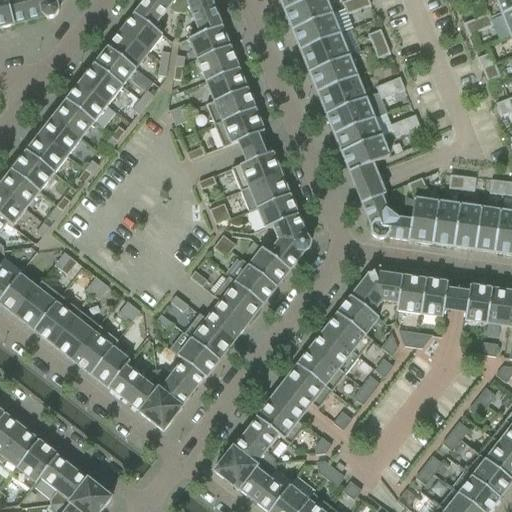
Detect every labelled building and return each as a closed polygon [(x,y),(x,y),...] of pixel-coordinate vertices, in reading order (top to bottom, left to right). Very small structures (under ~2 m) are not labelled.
[(0,0),(0,30),(13,27),(6,0),(0,0)] [(46,21),(54,19),(41,0),(6,0),(13,27),(44,19),(46,21)] [(41,0),(54,19),(58,13),(57,10),(65,0),(41,0)] [(146,0),(134,15),(152,30),(167,10),(173,14),(178,15),(180,0),(146,0)] [(220,28),(209,0),(180,0),(178,15),(183,16),(190,13),(199,36),(220,28)] [(278,0),(283,12),(312,0),(278,0)] [(291,32),(330,16),(323,0),(312,0),(283,12),(291,32)] [(358,12),(352,0),(341,5),(346,17),(358,12)] [(366,0),(352,0),(358,12),(370,7),(366,0)] [(511,12),(511,0),(493,0),(501,17),(511,12)] [(511,36),(511,12),(501,17),(509,37),(511,36)] [(162,37),(152,30),(134,15),(120,33),(148,55),(162,37)] [(299,52),(338,36),(330,16),(291,32),(299,52)] [(487,16),(475,21),(480,33),(492,28),(487,16)] [(480,33),(475,21),(463,26),(468,38),(480,33)] [(229,48),(220,28),(199,36),(188,41),(196,62),(229,48)] [(367,37),(372,49),(384,44),(380,32),(367,37)] [(148,55),(120,33),(107,50),(134,72),(148,55)] [(308,74),(347,58),(338,36),(299,52),(308,74)] [(389,55),(384,44),(372,49),(377,60),(389,55)] [(237,69),(229,48),(196,62),(204,82),(237,69)] [(134,72),(107,50),(93,68),(121,90),(134,72)] [(169,55),(161,54),(159,66),(167,67),(169,55)] [(477,60),(482,72),(494,67),(489,55),(477,60)] [(182,72),(184,59),(176,58),(174,70),(182,72)] [(316,94),(355,78),(347,58),(308,74),(316,94)] [(165,79),(167,67),(159,66),(157,78),(165,79)] [(499,79),(494,67),(482,72),(487,84),(499,79)] [(121,90),(93,68),(79,85),(107,107),(121,90)] [(245,90),(237,69),(204,82),(213,103),(245,90)] [(180,83),(182,72),(174,70),(172,82),(180,83)] [(364,101),(355,78),(316,94),(325,116),(364,101)] [(399,80),(387,84),(392,97),(404,92),(399,80)] [(392,97),(387,84),(375,89),(378,95),(380,101),(392,97)] [(107,107),(79,85),(66,103),(93,124),(107,107)] [(245,90),(213,103),(204,106),(213,127),(254,110),(245,90)] [(146,93),(139,102),(145,107),(152,98),(146,93)] [(386,115),(380,101),(378,95),(364,101),(325,116),(333,136),(372,121),(386,115)] [(511,113),(511,112),(507,101),(495,106),(500,118),(511,113)] [(139,102),(131,112),(137,117),(145,107),(139,102)] [(93,124),(66,103),(52,120),(80,142),(93,124)] [(186,115),(183,107),(169,113),(172,121),(186,115)] [(265,157),(264,155),(261,147),(256,136),(260,135),(262,130),(254,110),(213,127),(222,150),(237,144),(242,156),(245,165),(231,170),(239,192),(280,176),(273,157),(268,156),(265,157)] [(189,122),(186,115),(172,121),(175,128),(189,122)] [(414,118),(402,122),(407,135),(419,130),(414,118)] [(80,142),(52,120),(38,138),(66,159),(80,142)] [(340,154),(379,139),(372,121),(333,136),(340,154)] [(407,135),(402,122),(390,127),(395,139),(407,135)] [(124,134),(117,129),(110,138),(117,143),(124,134)] [(66,159),(38,138),(25,155),(52,177),(66,159)] [(109,153),(117,143),(110,138),(103,148),(109,153)] [(379,139),(340,154),(350,177),(360,203),(365,216),(370,228),(369,229),(370,237),(374,239),(377,241),(384,241),(385,240),(408,243),(410,223),(396,221),(386,213),(380,199),(384,197),(382,194),(372,168),(371,166),(388,159),(380,141),(379,139)] [(204,157),(201,150),(186,156),(189,163),(204,157)] [(52,177),(25,155),(11,173),(39,194),(52,177)] [(98,168),(91,163),(84,172),(90,177),(98,168)] [(83,187),(90,177),(84,172),(76,182),(83,187)] [(39,194),(11,173),(0,186),(0,191),(25,212),(39,194)] [(289,198),(280,176),(239,192),(248,214),(256,211),(289,198)] [(461,192),(462,179),(449,177),(448,191),(461,192)] [(200,192),(215,186),(212,178),(197,185),(200,192)] [(475,180),(462,179),(461,192),(473,194),(475,180)] [(421,180),(407,186),(410,195),(424,189),(421,180)] [(501,197),(503,184),(490,182),(488,195),(501,197)] [(511,184),(503,184),(501,197),(511,198),(511,184)] [(25,212),(0,191),(0,220),(6,225),(12,229),(25,212)] [(297,218),(289,198),(256,211),(264,231),(272,228),(297,218)] [(69,204),(63,199),(56,208),(62,213),(69,204)] [(431,246),(437,205),(413,201),(410,223),(408,243),(431,246)] [(453,249),(459,208),(437,205),(431,246),(453,249)] [(208,212),(211,219),(226,213),(223,206),(208,212)] [(55,223),(62,213),(56,208),(48,218),(55,223)] [(474,252),(480,211),(459,208),(453,249),(474,252)] [(493,255),(499,213),(480,211),(474,252),(493,255)] [(229,221),(226,213),(211,219),(214,227),(229,221)] [(511,257),(511,215),(499,213),(493,255),(511,257)] [(305,238),(297,218),(272,228),(278,242),(268,255),(289,272),(303,254),(308,250),(309,244),(305,238)] [(43,225),(35,235),(41,240),(49,230),(43,225)] [(222,238),(217,244),(230,254),(235,247),(222,238)] [(212,250),(225,260),(230,254),(217,244),(212,250)] [(276,289),(289,272),(268,255),(261,250),(248,267),(276,289)] [(0,300),(14,282),(0,270),(0,263),(3,259),(3,254),(0,254),(0,300)] [(63,255),(54,268),(60,273),(70,260),(63,255)] [(76,265),(70,260),(60,273),(66,277),(76,265)] [(262,306),(276,289),(248,267),(241,262),(228,279),(262,306)] [(397,305),(401,278),(373,274),(373,273),(366,276),(367,277),(350,299),(371,315),(381,303),(397,305)] [(202,290),(206,283),(194,274),(189,280),(202,290)] [(0,306),(14,318),(35,290),(18,277),(14,282),(0,300),(0,306)] [(420,316),(425,282),(401,278),(397,305),(396,313),(420,316)] [(240,334),(247,326),(262,306),(228,279),(212,299),(219,304),(212,313),(206,321),(206,322),(199,316),(183,336),(190,342),(218,363),(240,334)] [(85,292),(91,297),(101,285),(95,280),(85,292)] [(486,326),(491,291),(472,288),(468,292),(468,295),(456,293),(447,292),(446,292),(446,289),(443,284),(425,282),(420,316),(442,319),(443,312),(453,314),(463,315),(465,315),(464,323),(486,326)] [(33,333),(60,298),(41,283),(35,290),(14,318),(33,333)] [(108,290),(101,285),(91,297),(98,302),(108,290)] [(507,329),(511,294),(491,291),(486,326),(507,329)] [(52,348),(79,313),(60,298),(33,333),(52,348)] [(170,305),(182,314),(187,308),(175,298),(170,305)] [(371,315),(350,299),(349,299),(344,305),(336,316),(364,337),(378,320),(371,315)] [(117,317),(123,322),(133,309),(126,304),(117,317)] [(139,314),(133,309),(123,322),(129,327),(139,314)] [(71,363),(98,328),(79,313),(52,348),(71,363)] [(364,337),(336,316),(323,333),(357,360),(371,342),(364,337)] [(155,323),(168,333),(173,327),(160,317),(155,323)] [(90,378),(112,350),(117,343),(98,328),(71,363),(90,378)] [(357,360),(323,333),(310,350),(344,377),(357,360)] [(412,350),(414,336),(398,333),(404,349),(412,350)] [(431,338),(414,336),(412,350),(421,351),(431,338)] [(391,359),(396,351),(390,337),(380,350),(391,359)] [(204,380),(218,363),(190,342),(177,359),(182,363),(203,379),(204,380)] [(481,357),(483,345),(470,344),(468,355),(481,357)] [(496,347),(483,345),(481,357),(494,359),(496,347)] [(108,390),(125,369),(129,363),(112,350),(90,378),(107,391),(108,390)] [(344,377),(310,350),(296,367),(331,394),(344,377)] [(374,373),(383,380),(392,369),(382,362),(374,373)] [(180,409),(203,379),(182,363),(169,380),(160,372),(155,373),(157,391),(180,409)] [(317,411),(331,394),(296,367),(273,397),(255,420),(256,421),(256,420),(278,437),(277,437),(289,447),(304,429),(297,423),(298,422),(301,417),(310,406),(317,411)] [(139,414),(157,391),(155,373),(150,374),(143,383),(125,369),(108,390),(139,414)] [(505,385),(511,375),(511,370),(502,369),(495,378),(505,385)] [(369,379),(361,390),(370,397),(378,387),(369,379)] [(362,408),(370,397),(361,390),(352,400),(362,408)] [(181,410),(180,409),(157,391),(139,414),(138,415),(162,434),(181,410)] [(485,391),(476,402),(486,409),(494,399),(485,391)] [(478,420),(486,409),(476,402),(468,412),(478,420)] [(350,422),(341,415),(333,426),(342,433),(350,422)] [(0,455),(21,429),(4,416),(0,420),(0,455)] [(264,454),(277,437),(278,437),(256,420),(256,421),(233,450),(232,451),(254,467),(256,468),(274,466),(273,461),(264,454)] [(511,429),(504,423),(491,440),(511,456),(511,429)] [(458,425),(450,436),(459,443),(467,433),(458,425)] [(0,469),(10,477),(38,443),(21,429),(0,455),(0,469)] [(451,454),(459,443),(450,436),(441,446),(451,454)] [(511,483),(511,456),(491,440),(477,457),(511,484),(511,483)] [(315,457),(324,456),(330,448),(321,441),(314,449),(315,457)] [(57,458),(38,443),(10,477),(30,493),(40,480),(39,480),(56,459),(57,458)] [(254,470),(256,468),(254,467),(232,451),(233,450),(232,449),(213,473),(237,492),(238,491),(237,491),(254,470)] [(511,484),(477,457),(464,474),(498,501),(511,484)] [(86,482),(56,459),(39,480),(40,480),(56,493),(49,502),(50,507),(69,505),(86,482)] [(431,459),(423,470),(433,477),(441,467),(431,459)] [(325,481),(332,471),(323,464),(316,465),(317,475),(325,481)] [(270,511),(284,494),(284,493),(267,480),(274,471),(274,466),(256,468),(254,470),(237,491),(238,491),(264,511),(270,511)] [(424,488),(433,477),(423,470),(415,480),(424,488)] [(343,480),(332,471),(325,481),(336,489),(343,480)] [(477,511),(489,511),(498,501),(464,474),(451,491),(477,511)] [(87,481),(86,482),(69,505),(77,511),(101,511),(111,500),(87,481)] [(360,493),(349,485),(342,494),(353,502),(360,493)] [(300,511),(308,503),(307,503),(288,488),(284,493),(284,494),(270,511),(300,511)] [(441,511),(477,511),(451,491),(437,508),(441,511)] [(405,493),(397,503),(406,511),(415,500),(405,493)] [(327,511),(330,510),(312,496),(307,503),(308,503),(300,511),(327,511)]
